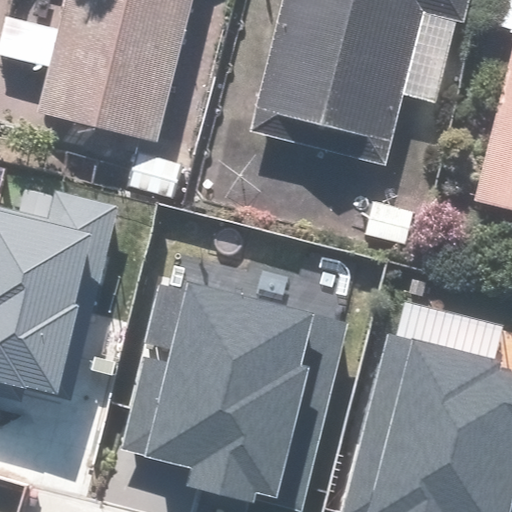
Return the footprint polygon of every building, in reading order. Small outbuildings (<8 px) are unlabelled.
[(65,0),(40,127),(167,153),(197,0),(65,0)] [(280,0),(249,135),(383,167),(396,110),(436,120),(463,0),(280,0)] [(511,0),(494,0),(487,34),(509,39),(471,215),(511,223),(511,0)] [(192,171),(131,155),(121,191),(182,207),(192,171)] [(0,197),(0,372),(61,387),(110,180),(41,163),(31,204),(0,197)] [(420,214),(365,201),(354,248),(408,261),(420,214)] [(166,265),(132,439),(186,450),(181,477),(305,501),(345,300),(166,265)] [(511,511),(511,353),(392,330),(354,511),(511,511)]
